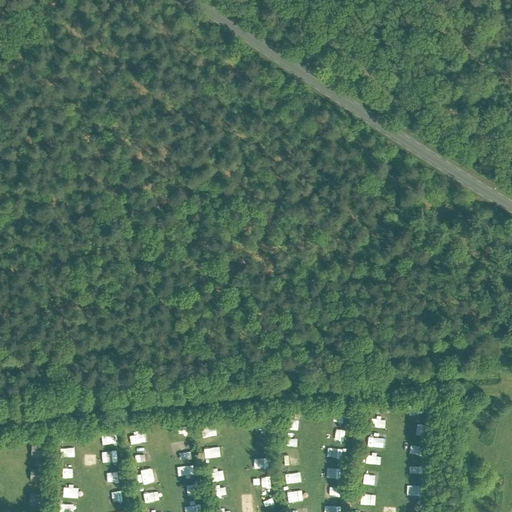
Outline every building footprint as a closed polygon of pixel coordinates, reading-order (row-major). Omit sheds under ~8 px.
[(287,434),(296,436),(298,429),(289,427),(287,434)] [(143,439),(133,440),(133,450),(144,449),(143,439)] [(365,442),(365,453),(380,453),(380,442),(365,442)] [(414,452),(412,461),(421,463),(423,454),(414,452)] [(136,470),(147,469),(147,459),(135,460),(136,470)] [(212,476),(214,486),(224,484),(221,474),(212,476)] [(111,479),(111,489),(121,488),(120,478),(111,479)] [(410,494),(408,504),(418,506),(420,496),(410,494)] [(358,495),(358,508),(372,509),(372,495),(358,495)] [(145,508),(155,506),(153,498),(143,501),(145,508)]
